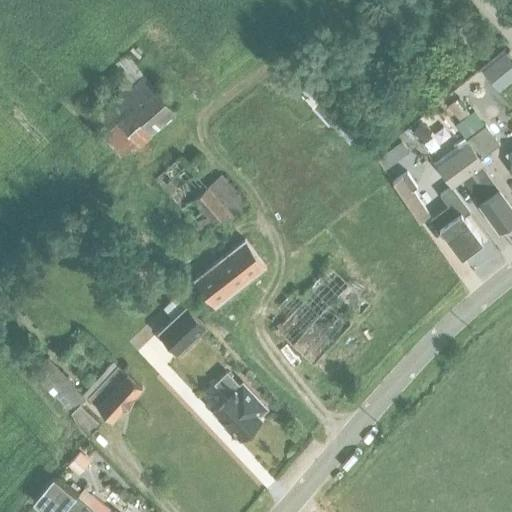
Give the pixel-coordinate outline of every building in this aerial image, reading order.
[(481,65),(498,85),(511,73),(511,55),(504,46),(481,65)] [(100,132),(121,157),(175,111),(126,54),(110,67),(114,72),(106,78),(120,95),(107,106),(117,117),(100,132)] [(361,124),(319,69),(302,82),(343,137),(361,124)] [(434,155),(452,180),(484,158),(480,152),(499,138),(474,104),(468,108),(456,93),(448,100),(459,115),(454,118),(465,133),(434,155)] [(419,116),(411,127),(424,135),(431,124),(419,116)] [(383,157),(393,159),(396,146),(386,144),(383,157)] [(154,172),(209,233),(248,198),(220,168),(206,181),(179,151),(154,172)] [(406,166),(390,177),(417,215),(428,208),(411,184),(417,181),(406,166)] [(454,179),(439,186),(448,205),(463,198),(454,179)] [(511,200),(498,182),(476,198),(496,226),(511,214),(511,200)] [(445,231),(460,251),(481,236),(466,216),(445,231)] [(245,237),(195,276),(216,304),(265,265),(245,237)] [(287,312),(276,322),(278,326),(314,361),(370,300),(329,262),(301,293),(294,286),(278,304),(287,312)] [(172,315),(158,329),(164,335),(161,337),(161,339),(169,347),(173,345),(178,352),(207,324),(177,292),(164,305),(172,315)] [(49,355),(31,372),(69,410),(71,409),(79,424),(88,433),(102,421),(81,402),(88,394),(113,418),(144,385),(113,358),(83,390),(49,355)] [(227,393),(212,407),(240,437),(264,414),(261,412),(269,405),(243,377),(240,380),(228,368),(214,380),(227,393)] [(81,448),(68,462),(79,472),(92,458),(81,448)] [(100,511),(78,494),(54,474),(33,500),(48,511),(100,511)] [(78,494),(100,511),(122,511),(116,506),(114,509),(84,486),(78,494)]
